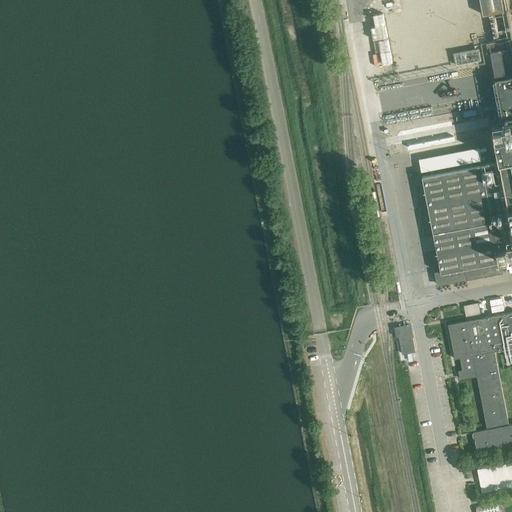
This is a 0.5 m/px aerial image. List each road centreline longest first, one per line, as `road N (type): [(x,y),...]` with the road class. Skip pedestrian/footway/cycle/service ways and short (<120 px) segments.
road 1 (unknown): [(354,0),(418,301),(511,283)]
road 2 (unclassified): [(329,382),(255,0)]
road 3 (unclassified): [(355,511),(329,382)]
